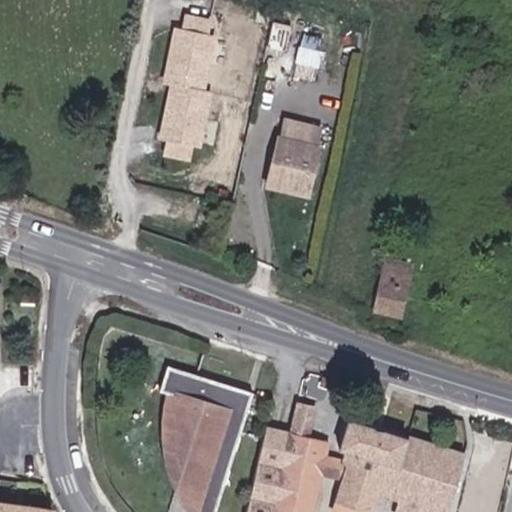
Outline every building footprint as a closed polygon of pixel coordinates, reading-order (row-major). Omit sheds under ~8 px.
[(208,17),(184,12),(181,24),(205,29),(208,17)] [(163,79),(170,80),(165,104),(169,105),(159,135),(165,135),(189,141),(195,142),(208,87),(200,85),(212,31),(205,29),(181,24),(175,23),(173,53),(163,79)] [(165,135),(162,149),(187,153),(189,141),(165,135)] [(313,154),(274,145),(264,192),(303,201),(313,154)] [(407,317),(419,269),(391,262),(379,311),(407,317)] [(220,511),(257,395),(171,368),(163,394),(169,397),(167,410),(165,421),(165,443),(166,463),(170,480),(176,495),(182,506),(186,511),(220,511)] [(374,511),(379,493),(403,499),(399,511),(452,511),(467,451),(349,423),(342,451),(348,453),(345,463),(327,458),(330,442),(311,438),(318,410),(299,405),(292,434),(271,428),(250,511),(316,511),(326,476),(345,481),(337,511),(374,511)]
